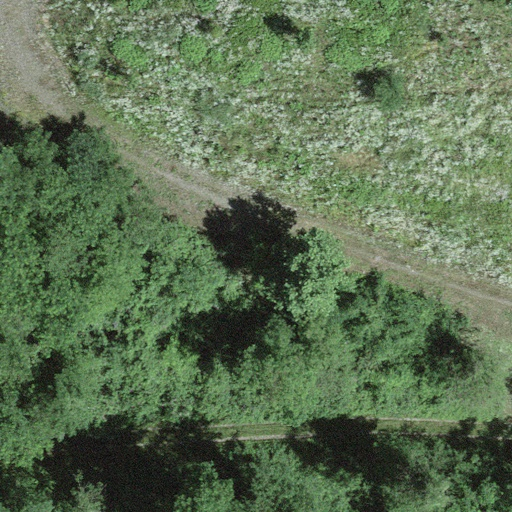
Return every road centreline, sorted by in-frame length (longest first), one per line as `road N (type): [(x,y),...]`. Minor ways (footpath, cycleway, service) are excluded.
road 1 (track): [(511,296),(253,211),(53,108),(20,55),(10,0)]
road 2 (track): [(0,441),(378,422),(511,432)]
